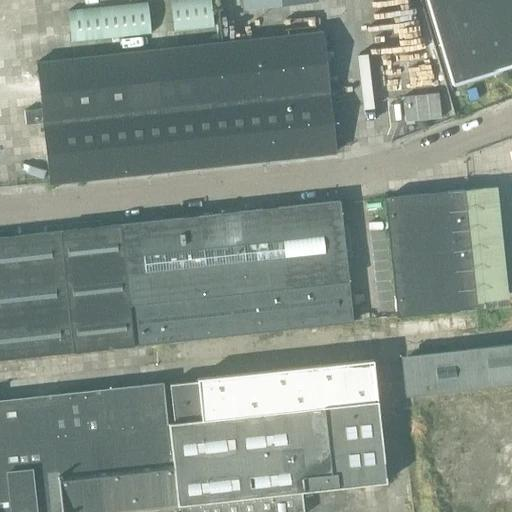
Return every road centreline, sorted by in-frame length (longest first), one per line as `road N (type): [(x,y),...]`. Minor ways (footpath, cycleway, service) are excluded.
road 1 (unclassified): [(0,204),(380,170),(511,120)]
road 2 (unknown): [(341,0),(380,170),(370,309)]
